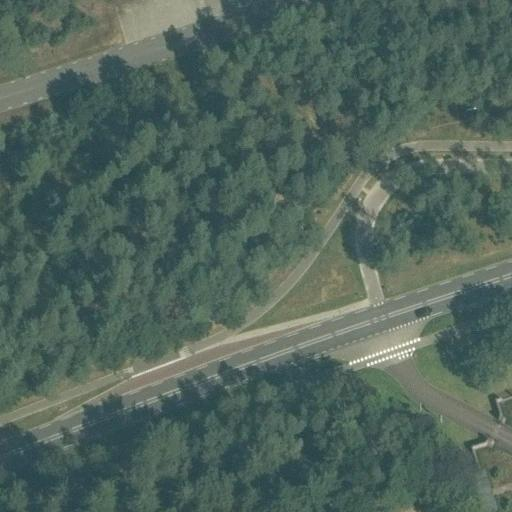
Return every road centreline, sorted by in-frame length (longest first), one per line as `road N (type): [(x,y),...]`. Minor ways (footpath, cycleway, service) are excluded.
road 1 (primary): [(0,458),(380,319)]
road 2 (primary): [(511,168),(455,167),(385,181),(361,227),(380,319)]
road 3 (unclassified): [(511,438),(425,396),(400,372),(380,319)]
road 4 (primary): [(380,319),(511,276)]
